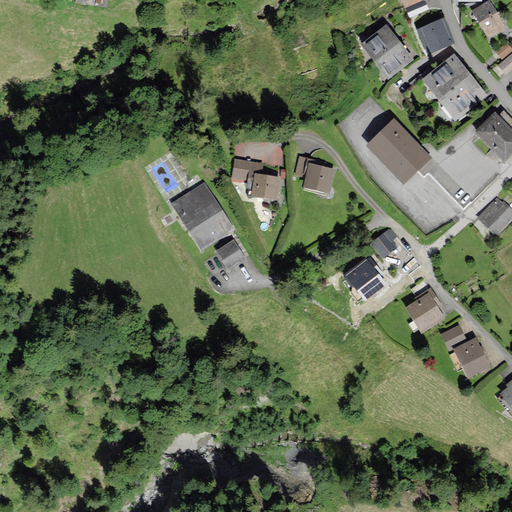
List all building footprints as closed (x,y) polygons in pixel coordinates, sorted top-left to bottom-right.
[(489,1),(473,11),(480,22),(496,13),(489,1)] [(426,3),(408,9),(409,14),(428,8),(426,3)] [(504,27),(496,13),(480,22),(488,36),(504,27)] [(443,21),(419,30),(427,52),(451,43),(443,21)] [(365,43),(389,75),(411,59),(387,27),(365,43)] [(511,50),(507,44),(497,52),(503,59),(511,50)] [(511,68),(511,54),(499,65),(506,73),(511,68)] [(455,55),(425,78),(455,117),(485,94),(455,55)] [(511,131),(495,115),(477,133),(504,159),(511,150),(511,131)] [(395,120),(368,145),(403,183),(430,157),(395,120)] [(308,176),(306,186),(329,191),(334,169),(314,165),(315,161),(301,159),(298,174),(308,176)] [(256,182),(254,194),(277,197),(279,178),(263,175),(265,164),(237,160),(234,179),(256,182)] [(204,185),(173,204),(202,251),(233,231),(204,185)] [(511,213),(497,199),(479,218),(496,234),(511,217),(511,213)] [(389,236),(374,246),(383,260),(398,250),(389,236)] [(243,258),(234,243),(220,251),(229,266),(243,258)] [(367,258),(344,274),(364,302),(386,286),(367,258)] [(417,301),(407,307),(422,332),(444,318),(435,302),(438,300),(431,289),(416,299),(417,301)] [(459,326),(443,334),(450,349),(454,347),(468,376),(489,366),(475,338),(466,342),(459,326)] [(509,386),(501,393),(511,405),(511,380),(507,385),(509,386)]
